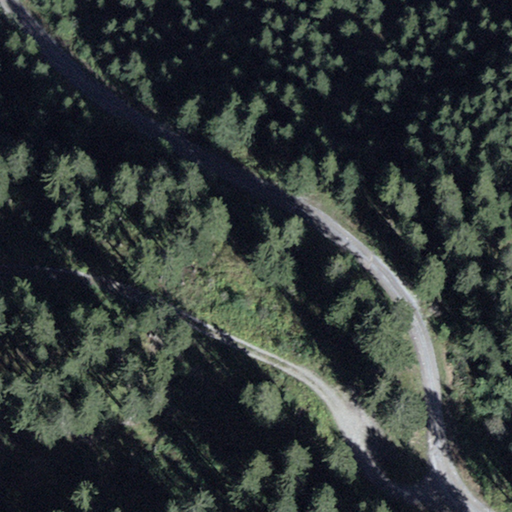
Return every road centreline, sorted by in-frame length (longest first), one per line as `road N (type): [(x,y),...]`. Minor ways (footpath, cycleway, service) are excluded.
road 1 (track): [(9,0),(87,85),(308,213),(381,270),(418,322),(442,495),(469,511)]
road 2 (track): [(442,495),(408,496),(379,483),(327,392),(273,358),(102,285),(0,271)]
